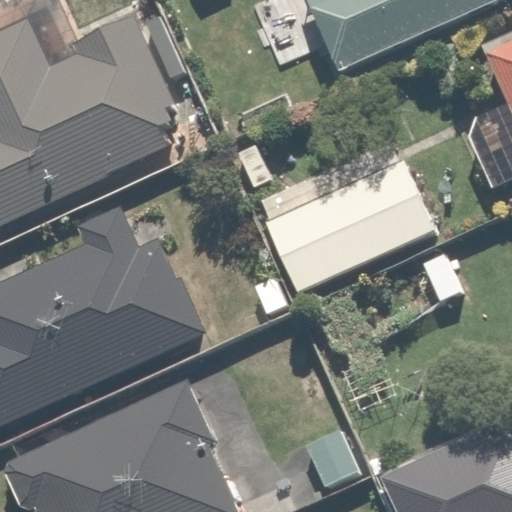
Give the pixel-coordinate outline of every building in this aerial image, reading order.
[(315,12),(343,71),(350,72),(506,1),(504,0),(313,0),(318,11),(315,12)] [(0,228),(171,150),(178,106),(140,23),(80,50),(85,60),(53,75),(31,27),(0,41),(0,228)] [(511,103),(511,45),(490,55),(511,103)] [(271,225),(302,295),(441,233),(410,163),(271,225)] [(83,231),(91,247),(0,287),(0,432),(214,336),(188,279),(182,282),(164,243),(143,252),(125,212),(83,231)] [(455,244),(410,267),(432,310),(477,288),(455,244)] [(193,383),(13,465),(10,475),(25,508),(34,511),(40,508),(41,511),(244,511),(214,446),(220,443),(193,383)] [(399,511),(511,511),(511,422),(385,479),(399,511)] [(345,428),(303,445),(323,494),(365,477),(345,428)]
